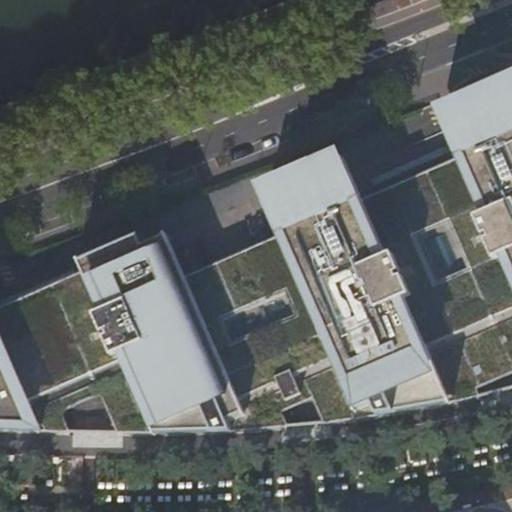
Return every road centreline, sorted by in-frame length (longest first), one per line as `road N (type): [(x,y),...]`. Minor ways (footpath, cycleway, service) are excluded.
road 1 (primary): [(230,116),(307,103),(511,21)]
road 2 (primary): [(473,0),(292,73),(230,116)]
road 3 (primary): [(230,116),(0,204)]
